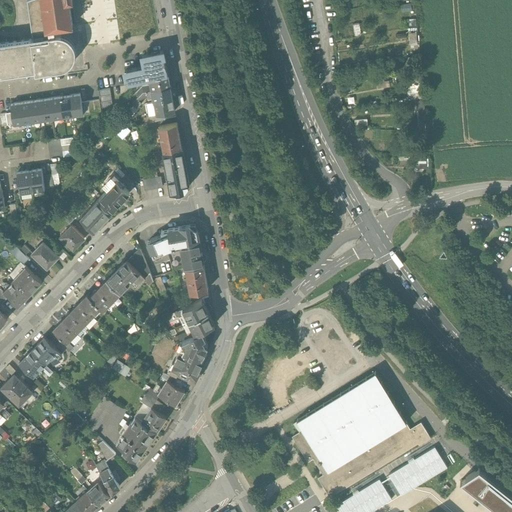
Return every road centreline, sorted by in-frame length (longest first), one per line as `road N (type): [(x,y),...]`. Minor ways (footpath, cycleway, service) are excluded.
road 1 (residential): [(0,355),(124,227),(206,204)]
road 2 (residential): [(411,205),(363,157),(333,102),(314,0)]
road 3 (secondary): [(370,229),(455,343),(511,402)]
road 4 (secondary): [(266,0),(340,178)]
road 5 (tertiary): [(174,41),(206,204)]
road 6 (unclassified): [(191,416),(110,511)]
road 7 (tertiary): [(329,261),(280,305),(226,318)]
